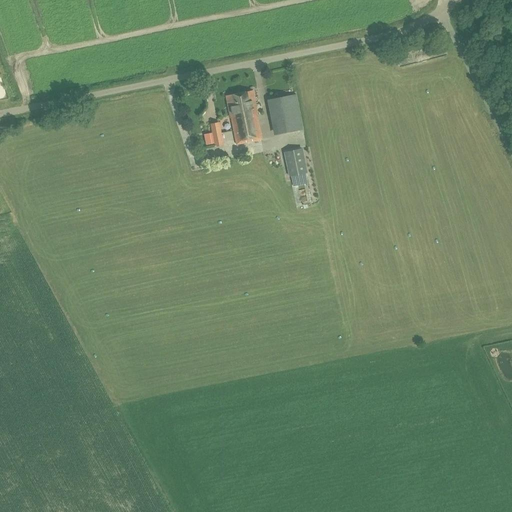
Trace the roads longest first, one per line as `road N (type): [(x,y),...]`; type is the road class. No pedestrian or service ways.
road 1 (unclassified): [(0,114),(392,35),(444,14)]
road 2 (unclassified): [(511,148),(444,14)]
